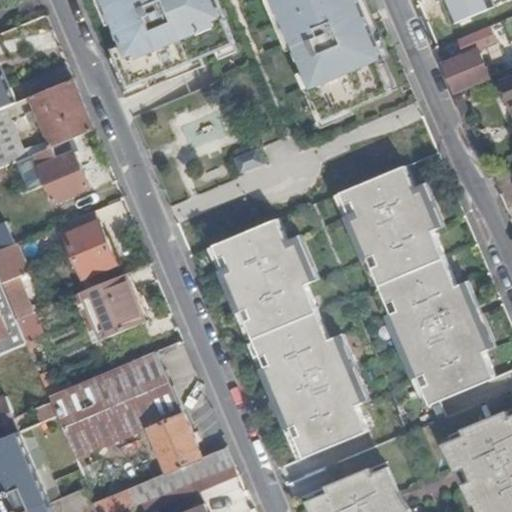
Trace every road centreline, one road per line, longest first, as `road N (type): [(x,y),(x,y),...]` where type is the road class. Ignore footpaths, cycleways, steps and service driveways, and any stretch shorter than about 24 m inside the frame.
road 1 (unclassified): [(59,0),(276,511)]
road 2 (unclassified): [(511,277),(393,0)]
